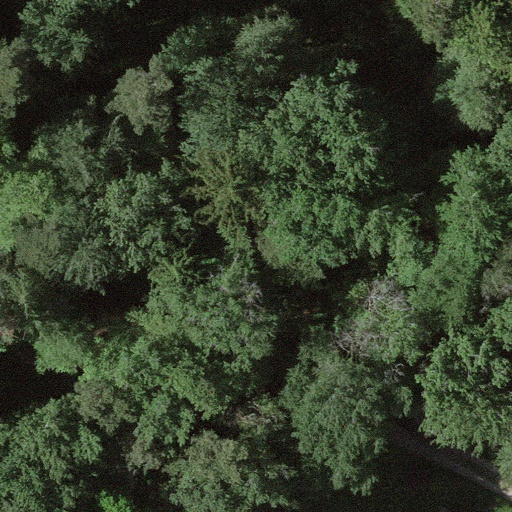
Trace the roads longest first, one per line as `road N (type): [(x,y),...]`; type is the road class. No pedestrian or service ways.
road 1 (track): [(0,221),(297,389),(414,436),(511,489)]
road 2 (track): [(297,389),(86,459),(24,511)]
